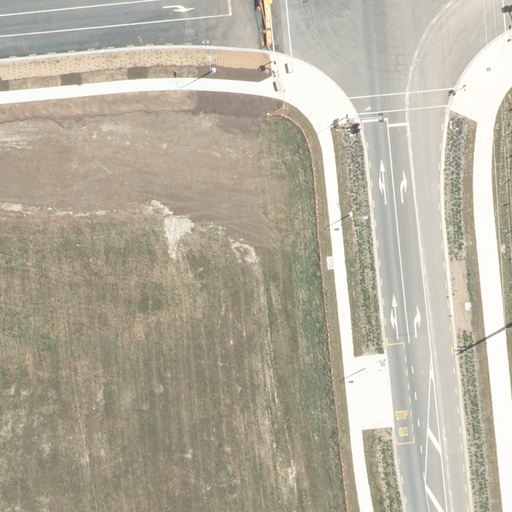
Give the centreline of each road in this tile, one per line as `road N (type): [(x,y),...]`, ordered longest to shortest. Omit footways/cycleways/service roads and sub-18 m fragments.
road 1 (unclassified): [(442,511),(391,0)]
road 2 (tertiary): [(0,37),(308,0)]
